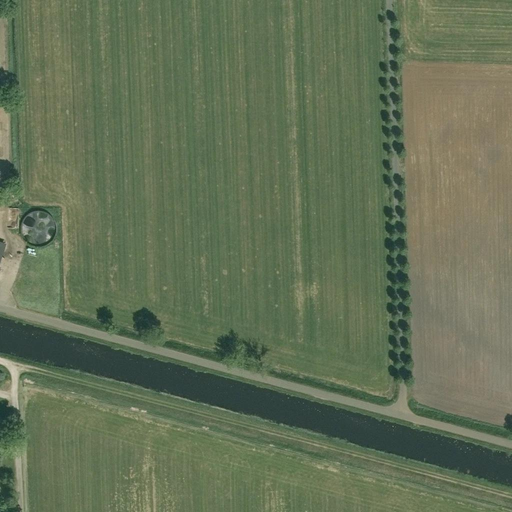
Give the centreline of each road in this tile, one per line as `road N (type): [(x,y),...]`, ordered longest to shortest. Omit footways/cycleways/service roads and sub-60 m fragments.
road 1 (unclassified): [(511,444),(0,308)]
road 2 (track): [(511,497),(11,367)]
road 3 (unclassified): [(21,511),(11,367)]
